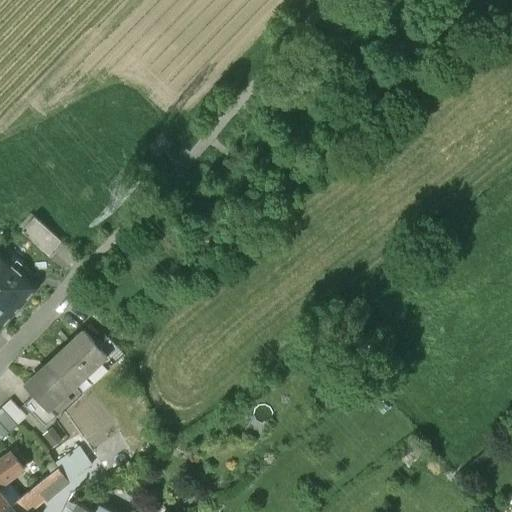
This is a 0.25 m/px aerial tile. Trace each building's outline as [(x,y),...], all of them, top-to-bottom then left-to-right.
[(62,240),(35,215),(23,229),(49,253),(62,240)] [(0,326),(0,327),(20,305),(16,301),(33,283),(0,251),(0,326)] [(86,331),(50,363),(64,378),(68,375),(76,384),(107,355),(100,347),(86,331)] [(100,347),(107,355),(116,364),(127,354),(111,337),(100,347)] [(48,409),(76,384),(68,375),(64,378),(50,363),(26,385),(35,395),(48,409)] [(57,418),(48,409),(35,395),(24,405),(45,428),(52,422),(57,418)] [(27,418),(11,400),(0,409),(0,441),(27,418)] [(52,422),(45,428),(35,437),(48,454),(65,440),(52,422)] [(0,463),(0,476),(5,483),(44,456),(32,439),(0,463)] [(44,511),(27,495),(18,504),(23,509),(22,511),(44,511)] [(0,511),(5,511),(9,509),(0,496),(0,511)]
